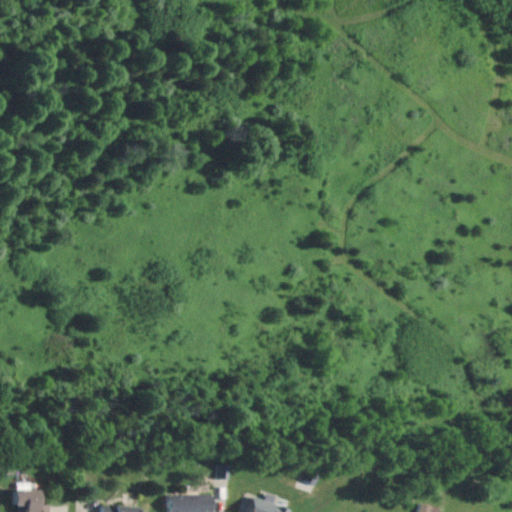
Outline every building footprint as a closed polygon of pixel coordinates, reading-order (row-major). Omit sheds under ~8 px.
[(223,474),(224,467),(214,465),(213,476),(223,478),(224,474),(223,474)] [(5,503),(13,504),(13,511),(42,511),(43,504),(35,503),(35,489),(5,488),(5,503)] [(282,511),(283,508),(268,504),(270,494),(261,492),(259,498),(243,494),(238,511),(282,511)] [(184,511),(198,511),(207,511),(208,493),(161,493),(160,511),(184,511)] [(413,511),(432,511),(434,506),(416,502),(413,511)]
